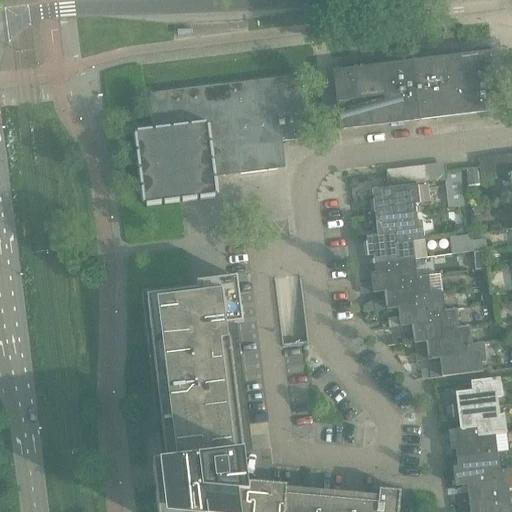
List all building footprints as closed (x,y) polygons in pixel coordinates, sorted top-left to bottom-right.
[(413,62),(420,121),(499,111),(492,51),(413,62)] [(420,121),(413,62),(333,72),(340,132),(420,121)] [(275,143),(283,142),(310,138),(302,75),(149,94),(152,121),(153,121),(153,127),(137,129),(138,132),(135,132),(136,134),(133,135),(135,149),(138,149),(138,152),(135,152),(137,167),(140,167),(140,170),(138,170),(139,185),(142,185),(142,188),(140,188),(142,203),(144,203),(145,205),(147,204),(147,207),(162,205),(161,203),(164,202),(165,205),(180,203),(180,200),(183,200),(183,203),(198,201),(198,198),(201,198),(201,200),(216,198),(215,196),(218,196),(217,193),(220,193),(218,178),(215,178),(215,177),(241,174),(241,175),(278,170),(275,143)] [(363,210),(365,220),(417,214),(416,204),(421,203),(419,184),(389,188),(390,197),(379,199),(380,208),(363,210)] [(383,226),(383,234),(383,237),(394,236),(395,244),(414,241),(425,240),(423,221),(418,221),(417,214),(365,220),(366,229),(383,226)] [(383,237),(383,234),(367,237),(368,247),(373,246),(376,266),(416,261),(414,241),(395,244),(394,236),(383,237)] [(418,277),(416,261),(376,266),(378,282),(373,283),(374,293),(390,291),(390,289),(401,288),(400,282),(419,280),(418,277)] [(390,289),(390,291),(391,299),(375,301),(376,311),(404,308),(404,307),(415,306),(414,298),(432,296),(432,293),(430,275),(418,277),(419,280),(400,282),(401,288),(390,289)] [(303,471),(280,279),(144,296),(164,459),(248,449),(255,511),(405,511),(399,459),(303,471)] [(444,292),(432,293),(432,296),(414,298),(415,306),(404,307),(404,308),(405,316),(389,317),(390,328),(418,324),(429,323),(428,315),(447,313),(446,310),(444,292)] [(460,330),(460,327),(458,309),(446,310),(447,313),(428,315),(429,323),(418,324),(419,333),(403,335),(404,345),(432,342),(432,341),(443,339),(442,332),(460,330)] [(432,341),(432,342),(433,350),(417,352),(418,362),(446,359),(446,358),(457,356),(456,348),(474,346),(473,344),(471,325),(460,327),(460,330),(442,332),(443,339),(432,341)] [(446,358),(446,359),(447,366),(430,368),(432,379),(484,372),(482,363),(487,362),(485,343),(473,344),(474,346),(456,348),(457,356),(446,358)] [(446,403),(448,415),(499,408),(498,398),(503,397),(501,378),(471,382),(473,390),(461,392),(462,401),(446,403)] [(464,420),(465,428),(466,430),(476,429),(477,437),(496,434),(496,436),(507,434),(505,414),(500,415),(499,408),(448,415),(449,422),(464,420)] [(466,430),(465,428),(449,431),(451,441),(456,441),(458,459),(499,455),(496,436),(496,434),(477,437),(476,429),(466,430)] [(501,471),(499,455),(458,459),(460,476),(455,477),(456,487),(473,485),(473,483),(483,482),(482,475),(501,473),(501,471)] [(458,495),(459,506),(511,500),(510,490),(511,489),(511,469),(501,471),(501,473),(482,475),(483,482),(473,483),(473,485),(474,493),(458,495)] [(511,500),(459,506),(459,511),(511,511),(511,506),(511,507),(511,500)]
